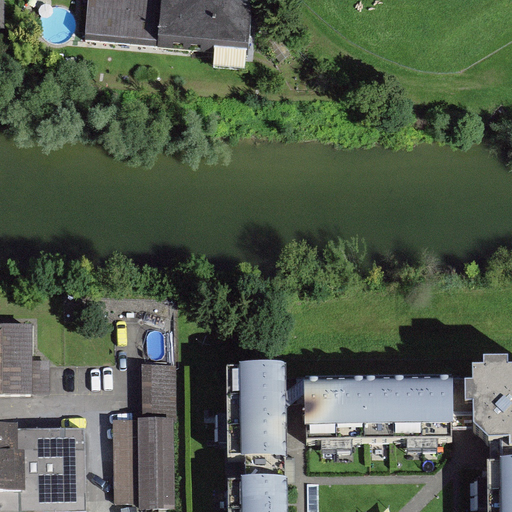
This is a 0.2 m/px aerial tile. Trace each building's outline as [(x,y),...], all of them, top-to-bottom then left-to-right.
[(244,2),(197,0),(87,0),(86,43),(242,51),(244,2)] [(30,334),(0,334),(0,400),(51,399),(50,363),(30,363),(30,334)] [(174,368),(147,368),(146,424),(117,424),(116,506),(141,506),(141,511),(174,511),(174,368)] [(474,388),(452,388),(453,421),(473,420),(474,434),(489,448),(502,448),(502,469),(511,468),(511,375),(509,376),(509,368),(484,368),(484,377),(473,377),(474,388)] [(285,374),(227,375),(229,463),(245,463),(266,463),(286,462),(285,374)] [(452,377),(307,378),(308,446),(453,445),(453,421),(452,388),(452,377)] [(84,432),(0,433),(0,511),(86,511),(84,432)] [(245,486),(266,486),(266,463),(245,463),(245,486)] [(511,511),(511,468),(502,469),(487,469),(487,511),(511,511)] [(245,486),(229,486),(229,511),(286,511),(286,486),(266,486),(245,486)]
